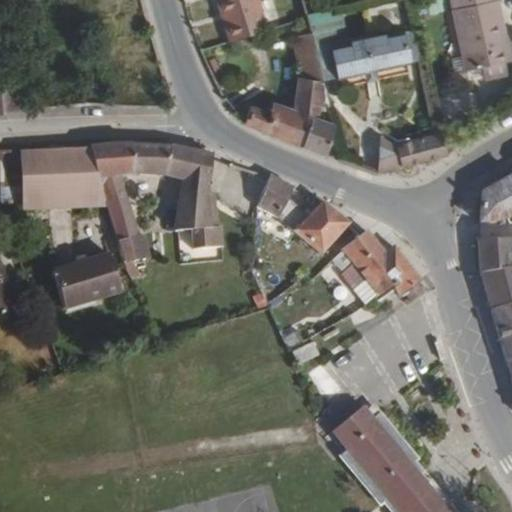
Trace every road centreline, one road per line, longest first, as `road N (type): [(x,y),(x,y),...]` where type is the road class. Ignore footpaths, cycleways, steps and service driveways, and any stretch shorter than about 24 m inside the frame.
road 1 (tertiary): [(511,446),(422,218)]
road 2 (tertiary): [(422,218),(208,126)]
road 3 (residential): [(208,126),(0,135)]
road 4 (unknown): [(450,279),(294,370)]
road 5 (tertiary): [(208,126),(162,0)]
